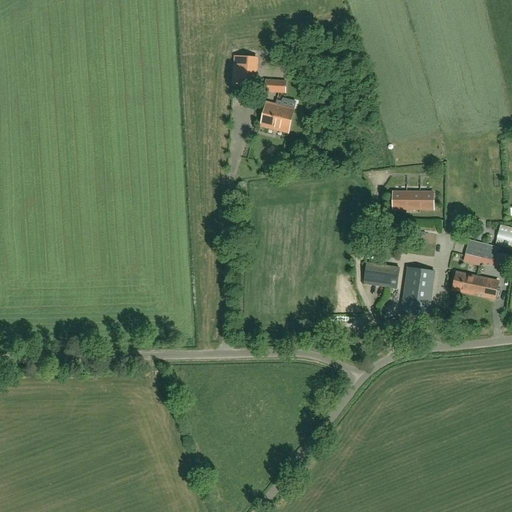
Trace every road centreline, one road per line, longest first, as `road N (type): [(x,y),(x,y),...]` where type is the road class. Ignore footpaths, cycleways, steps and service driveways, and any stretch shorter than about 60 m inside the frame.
road 1 (unclassified): [(0,360),(300,355),(359,378)]
road 2 (unclassified): [(253,511),(359,378)]
road 3 (unclassified): [(359,378),(409,353),(511,339)]
